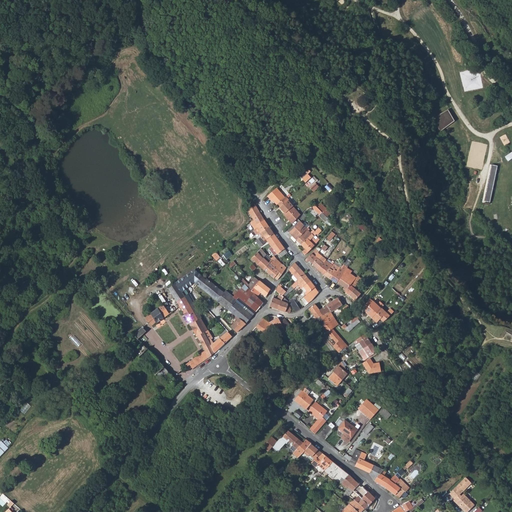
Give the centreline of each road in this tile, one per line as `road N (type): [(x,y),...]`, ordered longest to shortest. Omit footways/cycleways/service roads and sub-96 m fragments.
road 1 (residential): [(381,511),(381,496),(360,477),(218,365)]
road 2 (residential): [(79,511),(192,383),(218,365)]
